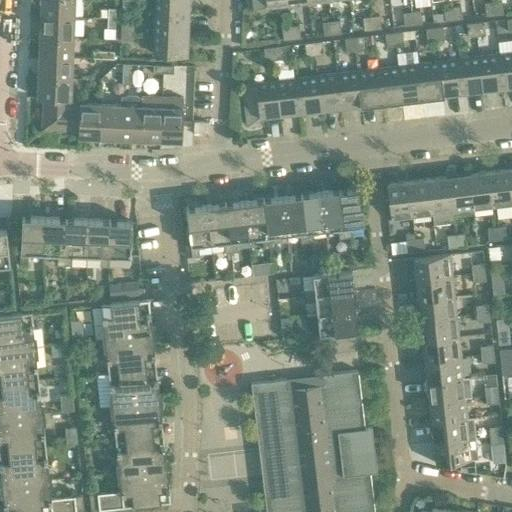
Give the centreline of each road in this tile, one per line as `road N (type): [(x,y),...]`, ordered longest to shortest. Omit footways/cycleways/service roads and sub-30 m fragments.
road 1 (residential): [(369,145),(406,490),(424,483),(511,497)]
road 2 (residential): [(187,511),(192,403),(158,169)]
road 3 (residential): [(221,164),(224,0)]
road 4 (residential): [(0,162),(158,169)]
road 5 (residential): [(221,164),(369,145)]
road 6 (residential): [(369,145),(511,128)]
